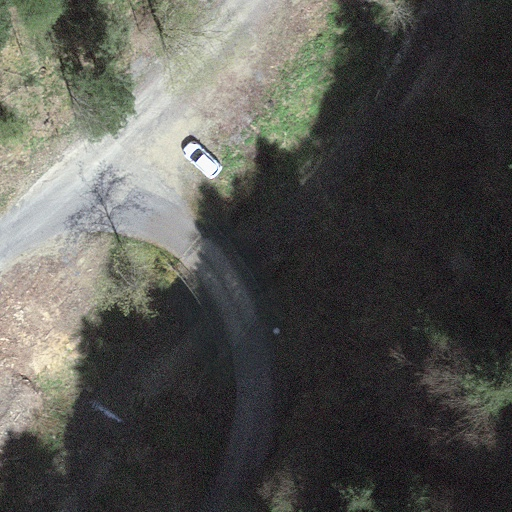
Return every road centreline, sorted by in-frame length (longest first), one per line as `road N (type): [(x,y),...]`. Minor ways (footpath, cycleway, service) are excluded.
road 1 (unclassified): [(219,511),(246,457),(257,407),(255,365),(246,333),(193,246),(147,213),(100,204),(51,215),(0,246)]
road 2 (track): [(250,0),(100,204)]
